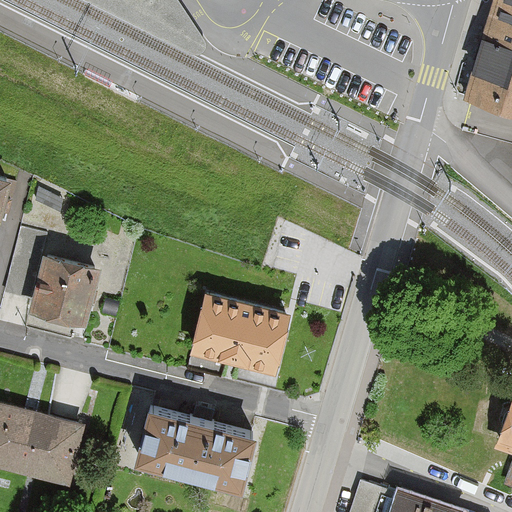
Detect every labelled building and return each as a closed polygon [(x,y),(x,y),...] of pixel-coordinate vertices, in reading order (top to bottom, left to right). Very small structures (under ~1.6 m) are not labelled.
[(511,0),(492,0),(463,95),(511,109),(511,0)] [(0,213),(10,173),(0,170),(0,213)] [(46,232),(20,226),(4,289),(31,295),(42,250),(46,232)] [(28,306),(87,320),(100,264),(42,250),(31,295),(28,306)] [(290,308),(206,289),(192,348),(276,367),(290,308)] [(511,395),(496,443),(511,448),(511,459),(505,480),(511,482),(511,395)] [(84,420),(0,399),(0,464),(68,482),(84,420)] [(255,427),(148,402),(135,458),(242,483),(255,427)] [(463,511),(464,510),(361,478),(350,511),(463,511)]
